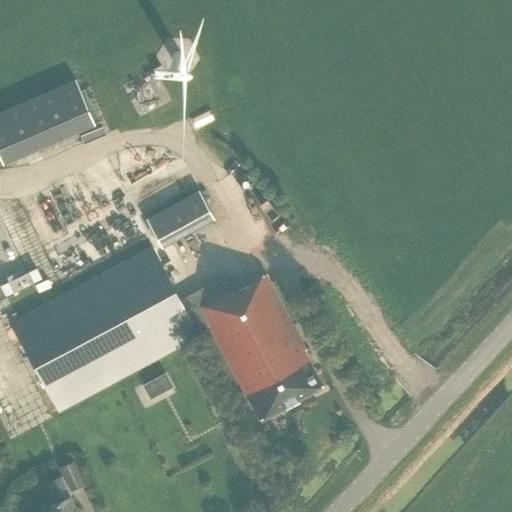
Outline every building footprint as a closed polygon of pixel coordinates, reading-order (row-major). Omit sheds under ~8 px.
[(95,124),(72,82),(0,121),(0,158),(7,172),(95,124)] [(224,108),(188,125),(193,136),(229,119),(224,108)] [(199,190),(147,219),(162,247),(215,218),(199,190)] [(119,198),(41,234),(63,282),(125,254),(124,253),(144,244),(131,216),(128,218),(119,198)] [(230,215),(249,250),(270,239),(251,204),(230,215)] [(260,421),(323,386),(304,350),(306,349),(266,274),(248,284),(246,280),(217,296),(213,288),(194,297),(192,294),(181,300),(152,248),(62,296),(12,323),(59,411),(108,384),(210,329),(260,421)] [(84,485),(73,461),(59,468),(70,491),(84,485)] [(70,497),(62,481),(60,476),(47,482),(57,503),(47,508),(48,509),(40,511),(77,511),(71,497),(70,497)]
